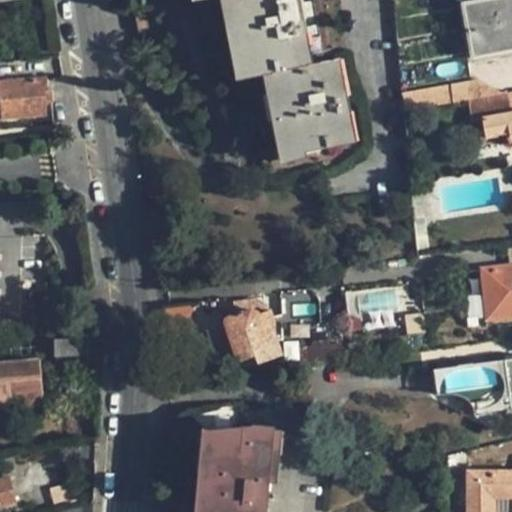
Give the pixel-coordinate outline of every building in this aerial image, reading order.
[(229,0),(244,79),(272,73),(288,155),(350,143),(335,59),(309,64),(296,0),(229,0)] [(511,0),(491,0),(463,5),(473,58),(511,50),(511,0)] [(45,78),(1,82),(3,118),(45,115),(45,104),(44,91),(46,91),(45,78)] [(453,103),(469,100),(503,94),(481,80),(450,86),(453,103)] [(401,94),(403,112),(453,103),(450,86),(401,94)] [(53,90),(46,91),(44,91),(45,104),(53,103),(53,90)] [(509,97),(508,93),(503,94),(469,100),(472,119),(482,118),(511,112),(509,97)] [(511,112),(482,118),(483,129),(486,138),(507,134),(509,143),(511,142),(511,112)] [(46,186),(67,184),(73,184),(73,182),(69,161),(42,164),(46,186)] [(423,181),(410,183),(411,195),(425,193),(423,181)] [(78,182),(73,182),(73,184),(67,184),(70,199),(82,197),(78,182)] [(486,270),(492,319),(511,316),(511,266),(511,267),(486,270)] [(163,306),(164,334),(196,330),(192,302),(163,306)] [(280,309),(270,312),(274,323),(272,330),(273,334),(286,329),(280,309)] [(228,317),(225,322),(209,328),(219,357),(235,352),(237,360),(256,354),(259,362),(280,355),(273,334),(272,330),(274,323),(270,312),(251,310),(228,317)] [(427,345),(426,336),(417,337),(418,346),(427,345)] [(56,356),(91,355),(91,339),(56,340),(56,356)] [(309,346),(299,347),(301,363),(340,358),(338,343),(325,344),(309,346)] [(511,358),(435,369),(438,395),(450,394),(460,395),(470,403),(473,409),(475,414),(511,408),(511,358)] [(0,364),(0,402),(43,400),(41,362),(0,364)] [(267,511),(274,431),(275,428),(253,425),(252,427),(211,431),(203,511),(267,511)] [(511,471),(468,471),(467,511),(493,511),(493,497),(511,497),(511,471)] [(0,507),(17,503),(10,478),(0,481),(0,507)]
